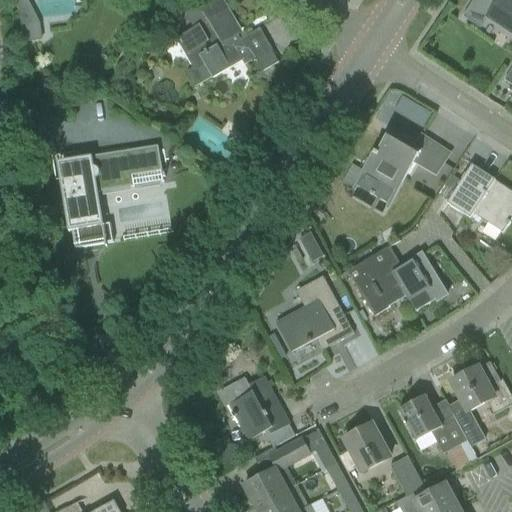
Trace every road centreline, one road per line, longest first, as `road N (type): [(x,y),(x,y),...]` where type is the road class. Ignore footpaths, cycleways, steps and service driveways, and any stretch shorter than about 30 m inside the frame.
road 1 (residential): [(367,52),(166,357),(119,399)]
road 2 (residential): [(315,409),(417,359),(493,307)]
road 3 (residential): [(511,140),(367,52)]
road 4 (residential): [(119,399),(0,477)]
road 5 (residential): [(188,511),(119,399)]
